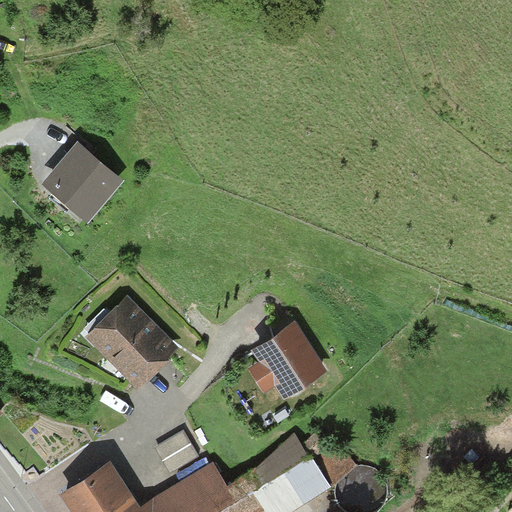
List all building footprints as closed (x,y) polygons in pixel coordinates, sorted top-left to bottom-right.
[(124,182),(78,145),(43,188),(89,225),(124,182)] [(127,298),(86,338),(139,392),(168,364),(165,361),(178,349),(127,298)] [(281,333),(253,349),(263,364),(251,371),(265,393),(276,386),(285,400),(328,374),(297,323),(281,333)] [(183,428),(155,445),(171,472),(199,455),(183,428)] [(253,494),(265,511),(295,511),(333,489),(302,445),(294,434),(256,470),(264,488),(253,494)] [(314,434),(302,445),(333,489),(357,468),(336,437),(327,446),(314,434)] [(113,465),(60,498),(69,511),(262,511),(265,511),(253,494),(264,488),(256,470),(228,488),(213,461),(141,507),(113,465)]
